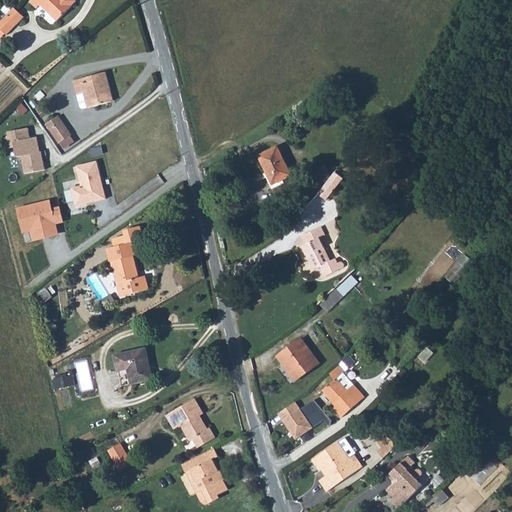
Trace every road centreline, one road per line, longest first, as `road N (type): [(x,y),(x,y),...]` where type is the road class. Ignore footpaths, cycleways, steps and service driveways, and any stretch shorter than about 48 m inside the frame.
road 1 (tertiary): [(282,511),(147,0)]
road 2 (unknown): [(169,73),(67,154),(55,155),(42,142)]
